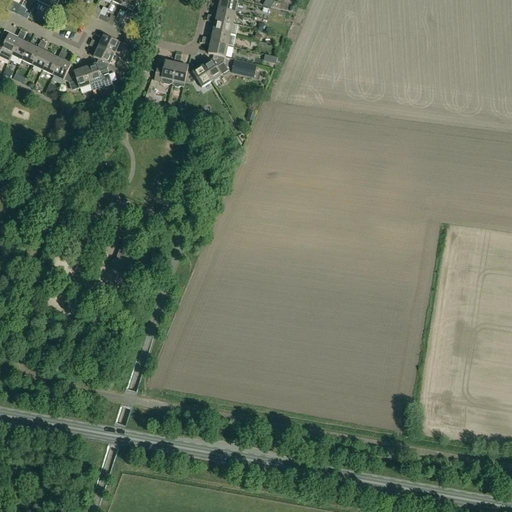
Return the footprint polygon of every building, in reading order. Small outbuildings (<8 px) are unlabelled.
[(19,0),(16,0),(14,6),(30,15),(34,8),(19,0)] [(36,0),(36,1),(55,10),(59,0),(36,0)] [(125,0),(122,7),(120,11),(126,14),(128,10),(133,12),(138,0),(125,0)] [(226,0),(220,0),(220,2),(218,10),(235,14),(238,2),(226,0)] [(127,17),(111,9),(112,5),(107,3),(101,14),(123,25),(127,17)] [(216,18),(212,17),(211,23),(215,24),(216,21),(233,25),(235,14),(218,10),(216,18)] [(213,32),(230,36),(233,25),(216,21),(215,24),(213,32)] [(211,40),(207,39),(206,45),(210,46),(211,43),(228,47),(230,36),(213,32),(211,40)] [(19,42),(12,57),(22,62),(30,46),(22,42),(24,38),(18,35),(17,37),(16,39),(19,41),(19,42)] [(0,40),(0,58),(9,62),(12,57),(19,42),(19,41),(16,39),(9,36),(5,43),(0,40)] [(114,55),(119,44),(104,37),(100,45),(96,43),(93,48),(97,50),(98,48),(101,49),(114,55)] [(225,59),(228,47),(211,43),(210,46),(208,55),(213,56),(225,58),(225,59)] [(33,64),(32,67),(42,71),(50,55),(43,52),(44,48),(39,45),(37,49),(40,51),(33,64)] [(32,67),(40,51),(30,46),(22,62),(32,67)] [(109,66),(114,55),(101,49),(98,48),(97,50),(93,58),(98,61),(109,66)] [(136,58),(137,56),(139,51),(133,48),(130,55),(136,58)] [(53,76),(60,60),(59,60),(50,55),(42,71),(53,76)] [(60,60),(53,76),(63,82),(64,81),(69,71),(71,66),(63,62),(65,58),(59,55),(58,59),(60,60)] [(224,59),(225,58),(213,56),(212,61),(202,67),(212,82),(229,71),(224,64),(224,59)] [(265,57),(264,64),(276,67),(278,60),(265,57)] [(188,67),(180,65),(181,61),(174,60),(174,64),(177,65),(175,71),(173,82),(172,85),(172,86),(174,86),(175,88),(178,89),(180,88),(184,88),(185,84),(187,72),(188,67)] [(96,65),(85,69),(87,75),(90,86),(93,93),(112,86),(106,70),(109,66),(98,61),(96,65)] [(173,82),(175,71),(177,65),(174,64),(165,62),(164,68),(157,67),(154,81),(161,83),(162,83),(163,85),(169,86),(171,85),(172,85),(173,82)] [(254,81),(257,68),(235,62),(231,77),(254,81)] [(192,74),(187,72),(185,84),(190,85),(196,81),(201,89),(212,82),(202,67),(192,74)] [(64,81),(69,83),(72,92),(90,86),(87,75),(85,69),(73,73),(69,71),(64,81)] [(12,74),(6,70),(3,77),(9,80),(12,74)] [(26,81),(16,77),(13,82),(23,87),(26,81)] [(116,233),(133,240),(137,229),(120,222),(116,233)] [(120,250),(116,262),(143,272),(147,261),(120,250)]
